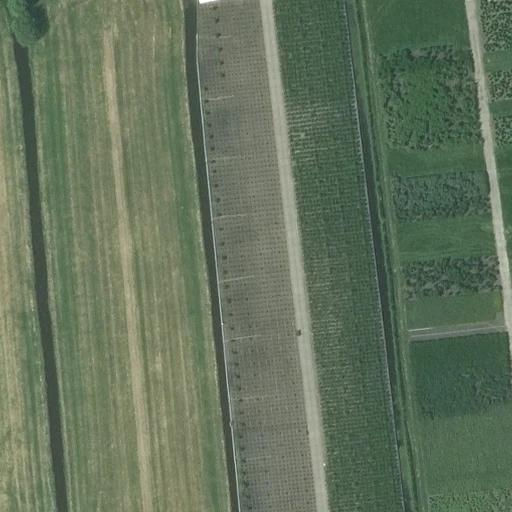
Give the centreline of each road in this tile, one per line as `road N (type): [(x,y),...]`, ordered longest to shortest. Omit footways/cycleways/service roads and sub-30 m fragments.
road 1 (track): [(321,511),(263,0)]
road 2 (track): [(511,339),(469,0)]
